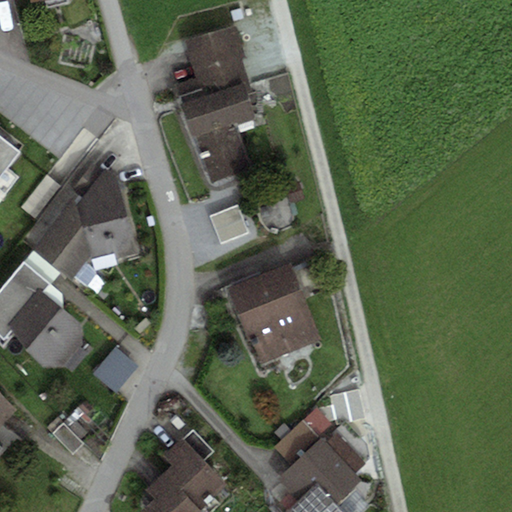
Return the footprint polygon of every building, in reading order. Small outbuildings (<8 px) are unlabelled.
[(235,25),(184,41),(196,80),(178,86),(184,104),(245,85),(250,83),(242,58),(246,57),(235,25)] [(184,104),(180,106),(191,137),(195,135),(211,183),(253,169),(237,123),(256,116),(245,85),(184,104)] [(0,176),(18,154),(0,140),(0,176)] [(116,175),(105,171),(103,174),(91,166),(72,191),(67,185),(21,241),(73,281),(90,260),(115,254),(117,260),(138,254),(116,175)] [(210,217),(220,244),(249,233),(238,206),(210,217)] [(289,261),(225,289),(260,367),(323,339),(305,297),(292,268),(289,261)] [(308,261),(292,268),(305,297),(321,290),(308,261)] [(82,326),(40,293),(49,284),(24,263),(0,291),(0,336),(3,340),(11,331),(43,369),(64,369),(65,367),(74,374),(88,355),(81,350),(83,348),(82,326)] [(139,366),(116,346),(93,375),(116,394),(139,366)] [(0,396),(0,430),(17,414),(0,396)] [(275,448),(293,467),(322,440),(334,428),(317,409),(275,448)] [(84,445),(63,424),(53,434),(74,455),(84,445)] [(183,440),(203,462),(213,453),(193,431),(183,440)] [(280,478),(300,501),(318,484),(337,505),(361,483),(354,475),(365,465),(336,434),(325,444),(322,440),(293,467),(280,478)] [(183,440),(182,438),(163,456),(172,466),(165,473),(199,510),(225,486),(203,462),(183,440)] [(200,511),(199,510),(165,473),(146,490),(155,499),(140,511),(200,511)] [(343,511),(337,505),(318,484),(300,501),(288,511),(343,511)]
